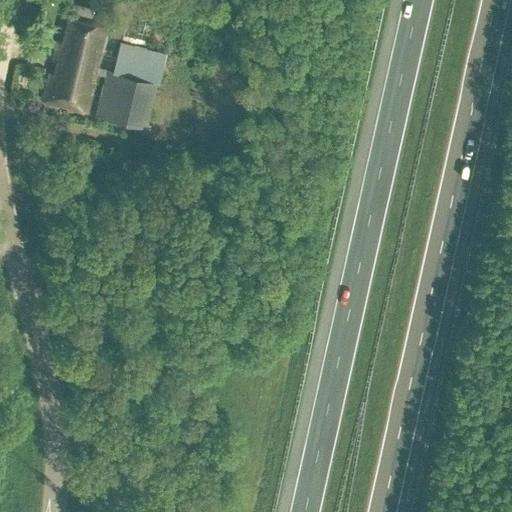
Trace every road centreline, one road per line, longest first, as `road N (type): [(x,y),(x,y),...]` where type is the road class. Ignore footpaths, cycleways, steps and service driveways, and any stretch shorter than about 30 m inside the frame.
road 1 (motorway): [(381,511),(497,0)]
road 2 (motorway): [(418,0),(305,511)]
road 3 (unclassified): [(50,511),(58,465),(54,416),(12,222)]
